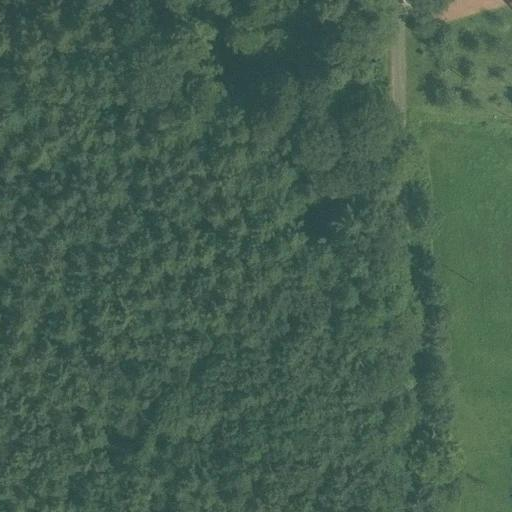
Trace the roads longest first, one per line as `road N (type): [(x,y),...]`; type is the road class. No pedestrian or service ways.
road 1 (residential): [(372,511),(387,386),(385,0)]
road 2 (unknown): [(385,41),(511,11)]
